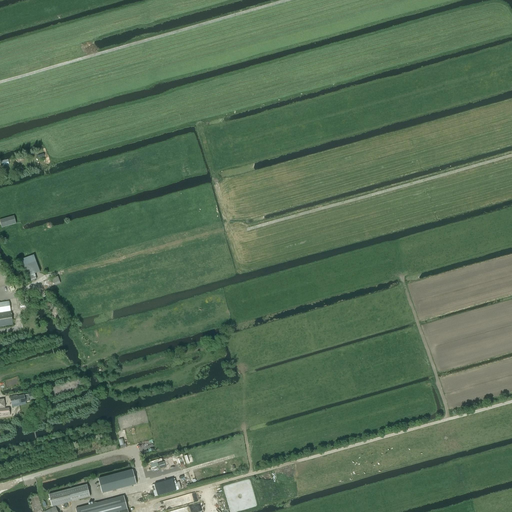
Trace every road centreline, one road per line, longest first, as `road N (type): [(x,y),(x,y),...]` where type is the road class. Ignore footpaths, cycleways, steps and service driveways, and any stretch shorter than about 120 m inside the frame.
road 1 (track): [(17,293),(47,276),(248,230),(511,155)]
road 2 (track): [(150,511),(151,500),(511,400)]
road 3 (track): [(0,82),(287,0)]
